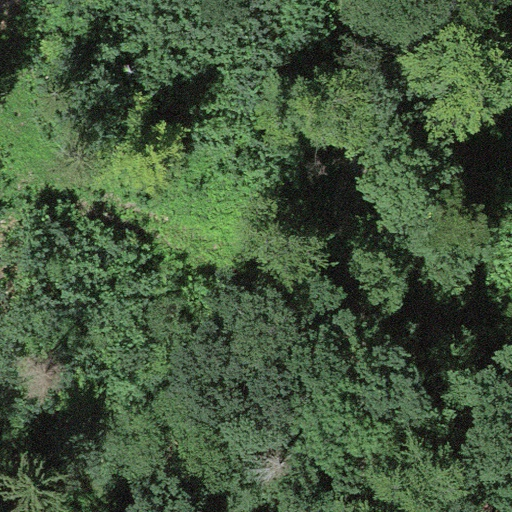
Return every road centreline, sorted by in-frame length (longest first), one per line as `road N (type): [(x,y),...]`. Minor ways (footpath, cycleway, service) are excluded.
road 1 (track): [(368,0),(356,511)]
road 2 (track): [(363,138),(511,144)]
